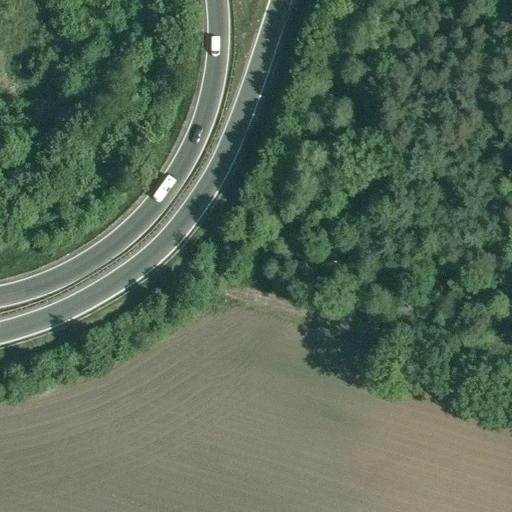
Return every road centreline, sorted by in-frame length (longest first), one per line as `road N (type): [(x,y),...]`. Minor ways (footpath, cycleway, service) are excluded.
road 1 (motorway): [(0,333),(74,308),(161,249),(220,166),(281,0)]
road 2 (motorway): [(215,0),(210,94),(175,177),(140,221),(94,259),(0,297)]
